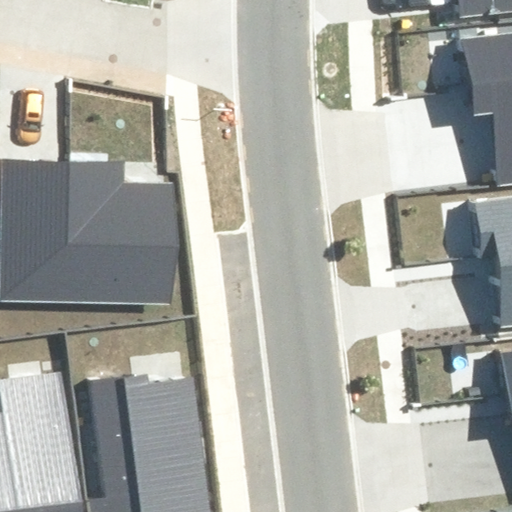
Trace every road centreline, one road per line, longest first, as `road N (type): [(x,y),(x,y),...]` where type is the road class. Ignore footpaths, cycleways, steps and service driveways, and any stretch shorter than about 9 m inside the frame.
road 1 (residential): [(251,35),(273,353),(297,511)]
road 2 (residential): [(30,0),(251,35)]
